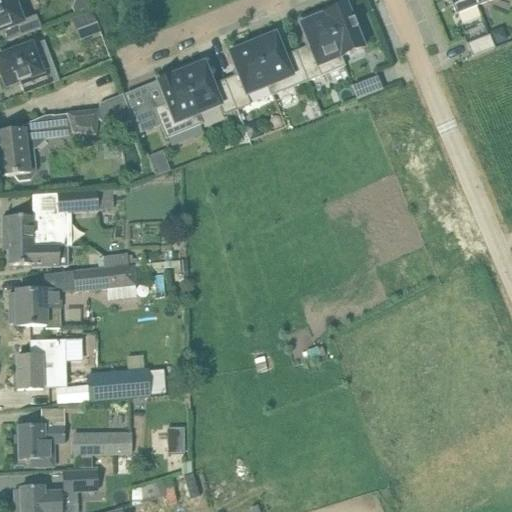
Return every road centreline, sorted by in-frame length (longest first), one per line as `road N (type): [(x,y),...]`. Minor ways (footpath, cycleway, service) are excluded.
road 1 (residential): [(398,0),(511,271)]
road 2 (residential): [(128,63),(275,0)]
